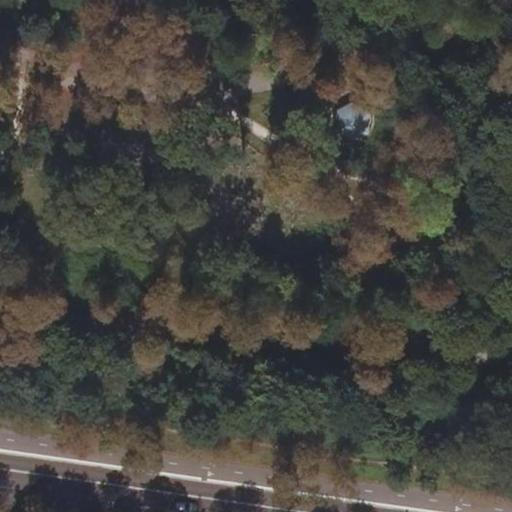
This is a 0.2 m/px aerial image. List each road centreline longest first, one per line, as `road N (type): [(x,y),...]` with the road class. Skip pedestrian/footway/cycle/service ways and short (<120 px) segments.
road 1 (track): [(511,352),(0,310)]
road 2 (track): [(511,38),(421,38),(222,91)]
road 3 (primary): [(236,511),(0,477)]
road 4 (track): [(222,91),(143,91),(0,52)]
